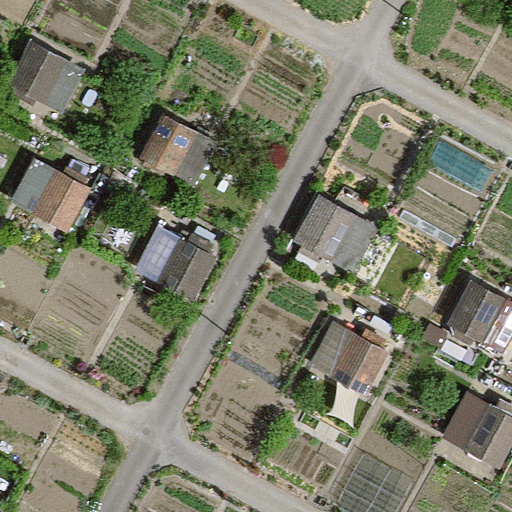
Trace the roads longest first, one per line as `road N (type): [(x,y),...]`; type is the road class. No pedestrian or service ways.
road 1 (track): [(111,511),(393,0)]
road 2 (track): [(295,511),(0,351)]
road 3 (track): [(259,0),(511,137)]
